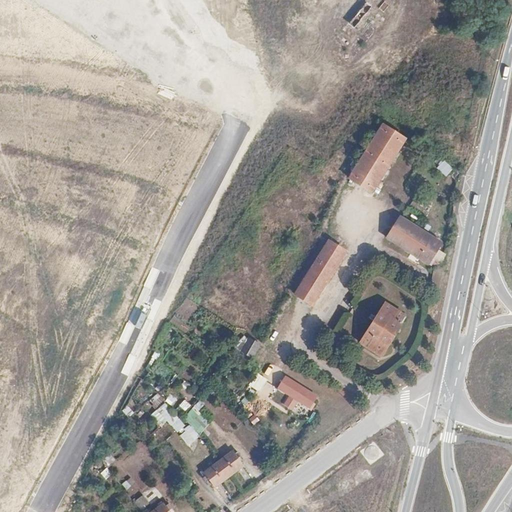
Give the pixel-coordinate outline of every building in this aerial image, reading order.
[(182,84),(193,93),(198,87),(195,85),(214,62),(216,63),(224,53),(214,45),(182,84)] [(377,126),(345,176),(367,191),(399,140),(377,126)] [(437,169),(448,177),(455,169),(444,161),(437,169)] [(433,242),(396,217),(384,234),(421,259),(433,242)] [(332,257),(315,246),(280,303),(297,314),(332,257)] [(186,298),(176,313),(184,318),(194,303),(186,298)] [(346,326),(342,332),(370,350),(389,320),(386,319),(391,311),(373,300),(353,330),(346,326)] [(252,331),(242,325),(233,339),(243,345),(252,331)] [(254,359),(263,344),(251,337),(242,352),(254,359)] [(169,379),(173,370),(160,365),(156,374),(169,379)] [(304,387),(275,368),(271,373),(270,372),(264,380),(298,402),(303,394),(301,393),(304,387)] [(150,401),(156,408),(164,400),(158,393),(150,401)] [(166,402),(174,406),(177,397),(170,394),(166,402)] [(184,415),(191,405),(185,401),(178,410),(184,415)] [(199,414),(205,405),(199,401),(184,421),(203,434),(211,422),(199,414)] [(169,421),(178,433),(187,426),(168,402),(151,416),(161,427),(169,421)] [(191,426),(180,435),(190,447),(201,437),(191,426)] [(171,442),(179,452),(184,448),(176,438),(171,442)] [(361,451),(369,464),(383,456),(376,443),(361,451)] [(108,467),(117,462),(113,455),(104,460),(108,467)] [(215,493),(243,473),(232,459),(206,480),(215,493)] [(106,481),(113,476),(108,468),(101,473),(106,481)] [(127,478),(125,486),(134,489),(136,481),(127,478)] [(145,510),(161,494),(153,486),(137,502),(145,510)]
